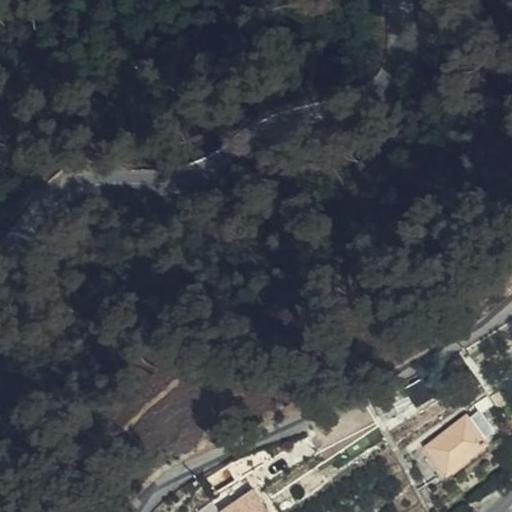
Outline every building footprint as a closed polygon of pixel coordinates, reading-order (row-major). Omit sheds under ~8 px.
[(417,399),(407,377),(375,394),(385,415),(417,399)] [(497,403),(493,396),(491,393),(476,404),(483,413),(497,403)] [(490,440),(469,413),(429,444),(451,471),(490,440)] [(348,469),(338,453),(310,469),(319,485),(348,469)] [(272,511),(252,486),(220,509),(222,511),(272,511)]
